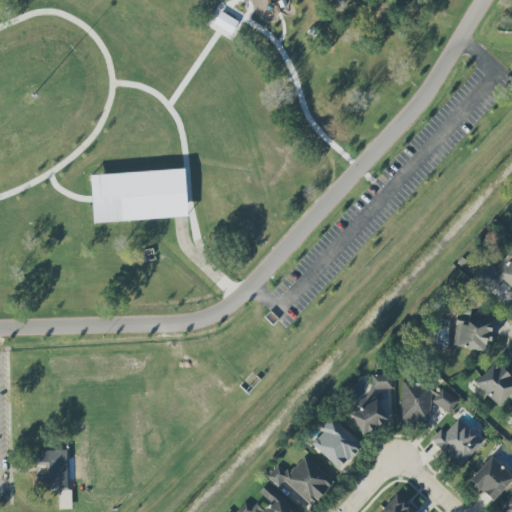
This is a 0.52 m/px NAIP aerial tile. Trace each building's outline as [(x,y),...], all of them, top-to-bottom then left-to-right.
[(213,23),(230,34),(238,22),(221,11),(213,23)] [(92,177),(183,173),(186,214),(96,222),(92,177)] [(511,250),(496,269),(487,260),(471,278),(489,294),(502,280),(511,287),(511,250)] [(489,351),(493,317),(469,314),(467,325),(456,324),(453,347),(489,351)] [(499,406),(509,396),(511,398),(511,376),(511,378),(494,362),(474,383),(499,406)] [(392,389),(391,375),(369,376),(370,395),(355,402),(355,406),(349,409),(361,435),(388,422),(374,393),(374,389),(392,389)] [(131,376),(131,378),(131,388),(145,389),(145,376),(131,376)] [(431,384),(401,383),(401,422),(430,423),(431,384)] [(449,414),(459,401),(442,389),(432,402),(449,414)] [(339,470),(362,445),(330,415),(319,427),(323,432),(311,444),(339,470)] [(460,467),(482,443),(457,420),(445,433),(441,429),(431,440),(460,467)] [(157,453),(147,454),(145,434),(157,433),(157,453)] [(78,455),(78,434),(87,434),(88,455),(78,455)] [(37,492),(36,476),(48,476),(48,470),(48,465),(36,465),(36,450),(70,449),(70,470),(71,490),(60,491),(37,492)] [(333,482),(305,456),(288,474),(278,465),(267,476),(278,487),(285,481),(311,506),(333,482)] [(511,480),(511,476),(491,457),(469,480),(492,502),(511,480)] [(295,511),(268,483),(259,492),(271,504),(262,511),(295,511)] [(85,496),(90,489),(107,500),(101,507),(85,496)] [(60,509),(60,491),(73,491),(74,509),(60,509)] [(501,511),(511,511),(511,495),(499,510),(501,511)] [(413,511),(396,496),(380,511),(413,511)]
